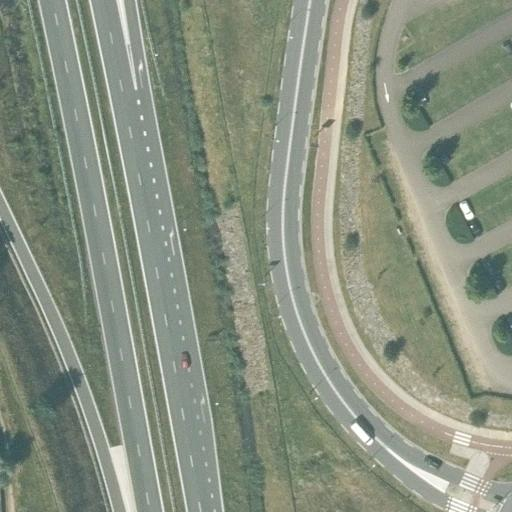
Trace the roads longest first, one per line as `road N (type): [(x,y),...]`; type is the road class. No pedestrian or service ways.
road 1 (trunk): [(50,0),(147,511)]
road 2 (secondary): [(308,0),(286,189),(294,300),(344,401),(418,472)]
road 3 (trunk): [(199,511),(120,92)]
road 4 (trunk): [(0,207),(74,370),(121,511)]
